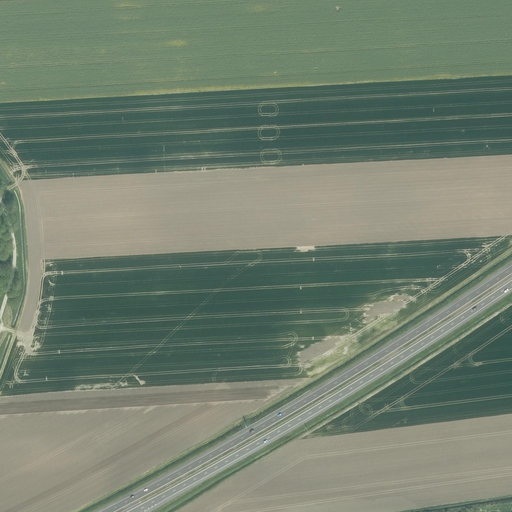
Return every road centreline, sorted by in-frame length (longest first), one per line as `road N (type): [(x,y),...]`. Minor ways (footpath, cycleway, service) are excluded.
road 1 (motorway): [(511,269),(352,372),(107,511)]
road 2 (motorway): [(135,511),(511,284)]
road 3 (unclassified): [(0,317),(14,264),(0,199)]
